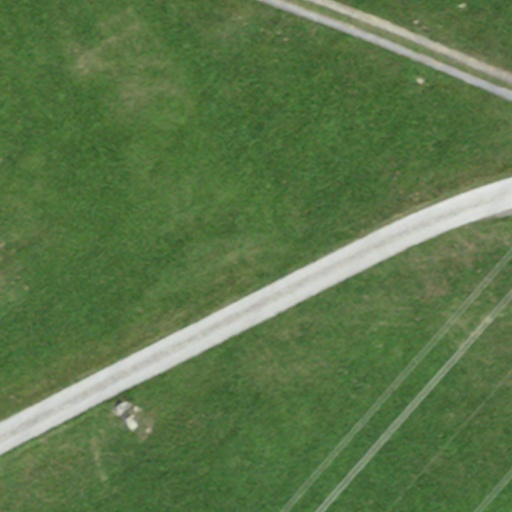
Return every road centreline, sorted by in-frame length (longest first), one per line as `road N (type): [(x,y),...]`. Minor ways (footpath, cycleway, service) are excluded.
road 1 (residential): [(511,199),(391,249),(0,452)]
road 2 (track): [(511,83),(279,0)]
